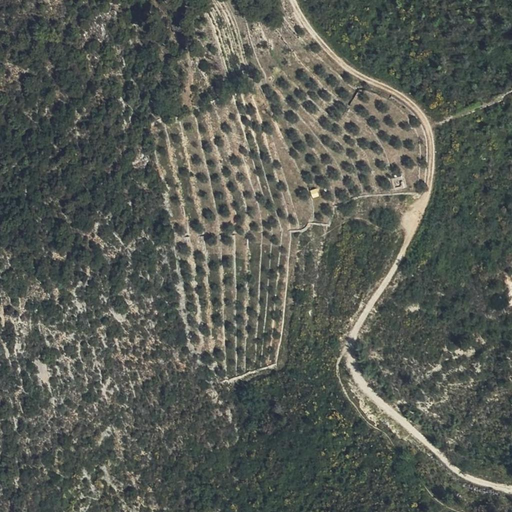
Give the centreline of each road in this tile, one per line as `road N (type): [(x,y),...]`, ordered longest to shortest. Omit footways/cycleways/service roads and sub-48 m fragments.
road 1 (track): [(349,344),(415,231),(430,148),(426,126),(400,96),(340,64),(296,23),(287,0)]
road 2 (track): [(511,492),(463,479),(371,397),(349,344)]
